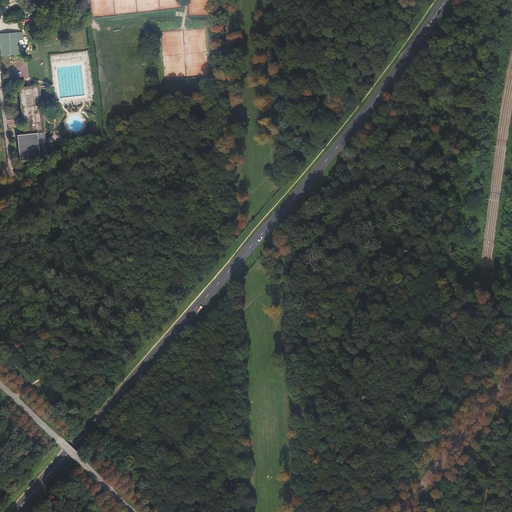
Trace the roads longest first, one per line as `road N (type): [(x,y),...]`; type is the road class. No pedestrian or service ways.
road 1 (secondary): [(13,511),(316,170),(440,0)]
road 2 (track): [(14,397),(78,360),(203,253),(238,210)]
road 3 (track): [(270,79),(0,188)]
